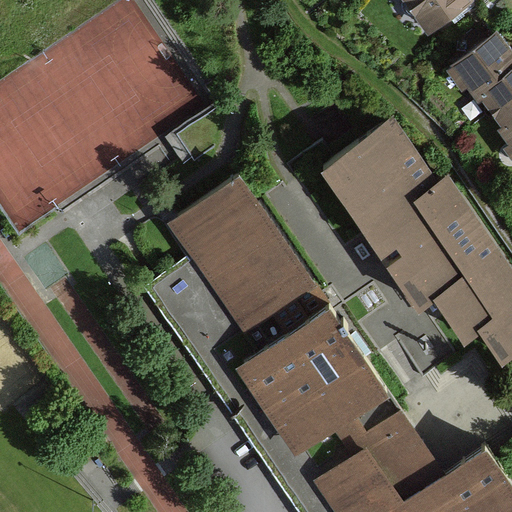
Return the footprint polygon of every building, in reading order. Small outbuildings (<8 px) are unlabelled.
[(466,0),(400,0),(421,31),(466,1),(466,0)] [(495,101),(511,88),(511,49),(495,26),(448,60),(462,79),(466,75),(477,91),(484,86),(495,101)] [(511,88),(495,101),(505,115),(502,117),(511,130),(511,131),(508,134),(511,139),(511,88)] [(389,117),(316,167),(413,307),(429,296),(459,338),(474,328),(497,361),(511,350),(511,267),(447,173),(434,182),(389,117)] [(272,308),(315,277),(238,163),(165,212),(241,326),(272,308)] [(272,308),(282,324),(330,292),(315,277),(272,308)] [(236,359),(294,446),(335,426),(356,410),(390,374),(330,292),(282,324),(236,359)] [(335,426),(351,449),(367,438),(403,490),(441,458),(390,374),(356,410),(335,426)] [(351,449),(314,475),(338,511),(511,511),(511,467),(486,429),(441,458),(403,490),(367,438),(351,449)]
